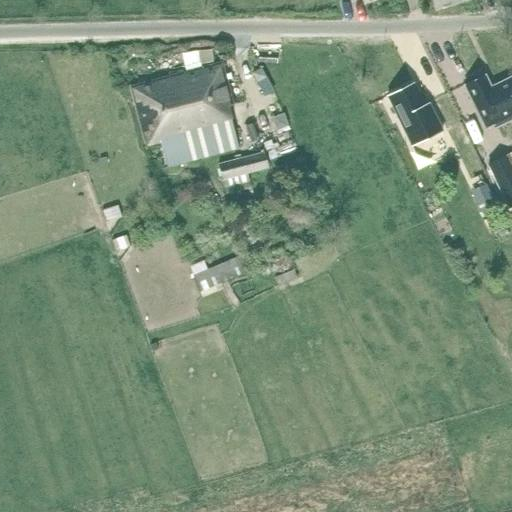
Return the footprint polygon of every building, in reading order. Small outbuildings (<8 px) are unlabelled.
[(431,0),(435,12),(455,6),(453,0),(431,0)] [(172,66),(188,66),(187,51),(171,51),(172,66)] [(175,76),(198,160),(238,149),(227,107),(232,106),(221,64),(175,76)] [(251,73),(256,82),(266,77),(261,68),(251,73)] [(484,75),(464,85),(485,128),(494,124),(495,128),(511,119),(511,77),(490,88),(484,75)] [(167,168),(198,160),(175,76),(130,88),(146,149),(161,145),(167,168)] [(422,88),(389,105),(417,161),(454,142),(440,114),(436,115),(422,88)] [(281,114),(254,123),(259,140),(287,131),(281,114)] [(250,188),(246,174),(267,169),(263,154),(218,165),(225,194),(250,188)] [(511,165),(507,154),(487,163),(508,207),(511,205),(511,165)] [(492,198),(477,206),(481,215),(496,208),(492,198)] [(107,204),(91,206),(93,221),(108,219),(107,204)] [(215,286),(216,286),(250,271),(243,255),(193,276),(202,297),(217,291),(215,286)]
